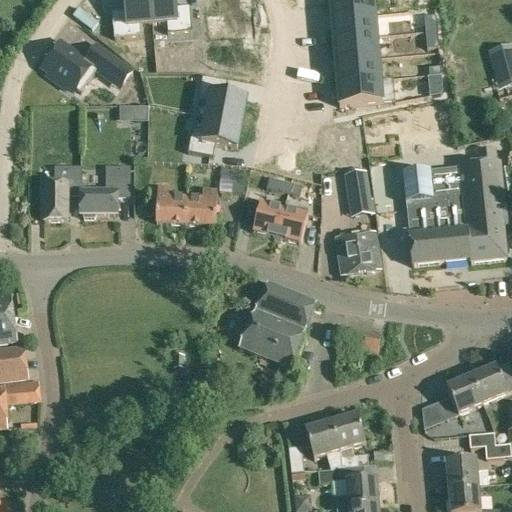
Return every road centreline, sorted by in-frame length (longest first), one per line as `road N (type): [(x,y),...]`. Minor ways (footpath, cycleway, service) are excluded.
road 1 (tertiary): [(35,262),(229,265),(333,301),(466,322)]
road 2 (residential): [(174,511),(216,447),(244,426),(401,377)]
road 3 (residential): [(34,511),(52,385),(35,262)]
road 4 (residential): [(0,227),(10,92),(69,0)]
road 5 (residential): [(414,511),(401,377)]
